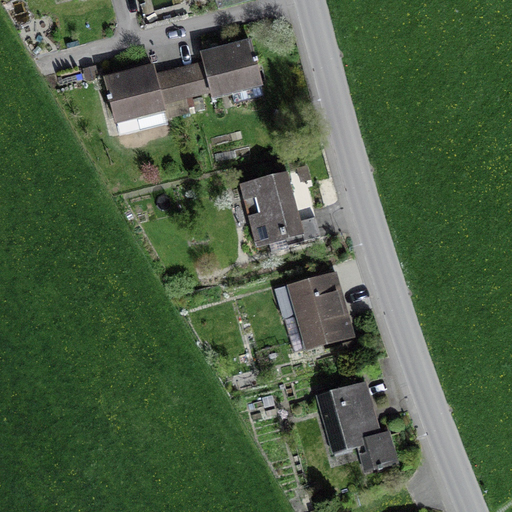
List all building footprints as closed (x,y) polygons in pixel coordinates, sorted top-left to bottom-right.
[(248,44),(200,56),(203,66),(180,72),(188,101),(210,95),(211,101),(259,89),(248,44)] [(162,107),(188,101),(180,72),(154,79),(152,69),(101,82),(112,127),(163,114),(162,107)] [(300,238),(284,177),(240,189),(256,250),(300,238)] [(334,277),(285,291),(303,354),(352,340),(334,277)] [(365,387),(317,402),(334,458),(363,449),(370,472),(399,464),(390,435),(381,438),(365,387)]
